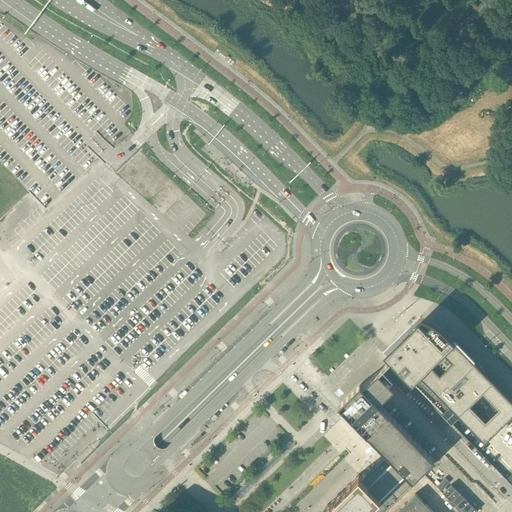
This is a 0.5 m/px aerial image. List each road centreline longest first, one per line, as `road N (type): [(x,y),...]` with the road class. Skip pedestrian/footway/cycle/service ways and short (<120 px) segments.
road 1 (tertiary): [(8,0),(66,44),(177,101),(323,236)]
road 2 (tertiary): [(346,213),(194,79),(77,0)]
road 3 (tertiary): [(331,276),(90,511)]
road 4 (unclassified): [(163,459),(325,300),(356,288)]
road 5 (unclassified): [(321,258),(145,440)]
road 6 (tertiary): [(391,271),(442,288),(511,348)]
road 7 (tertiary): [(511,321),(472,283),(398,251)]
